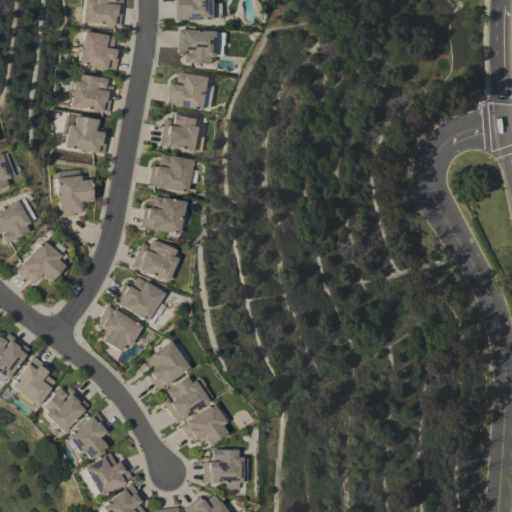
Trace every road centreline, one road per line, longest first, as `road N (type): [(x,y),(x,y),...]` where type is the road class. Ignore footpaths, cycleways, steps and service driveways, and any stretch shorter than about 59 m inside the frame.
road 1 (residential): [(511,129),(451,140),(429,167),(427,187),(493,313),(501,380),(493,511)]
road 2 (residential): [(57,340),(109,239),(145,0)]
road 3 (residential): [(0,296),(117,396),(168,477)]
road 4 (secondary): [(509,6),(511,129)]
